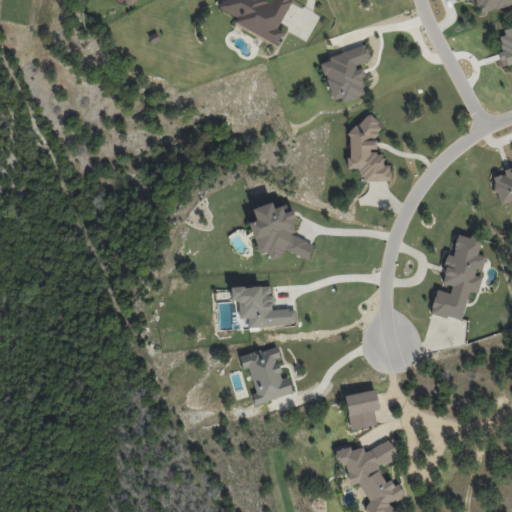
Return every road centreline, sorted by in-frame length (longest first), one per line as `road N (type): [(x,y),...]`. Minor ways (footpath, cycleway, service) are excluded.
road 1 (residential): [(393,357),(389,275),(414,193),(473,133),(511,115)]
road 2 (residential): [(487,127),(420,0)]
